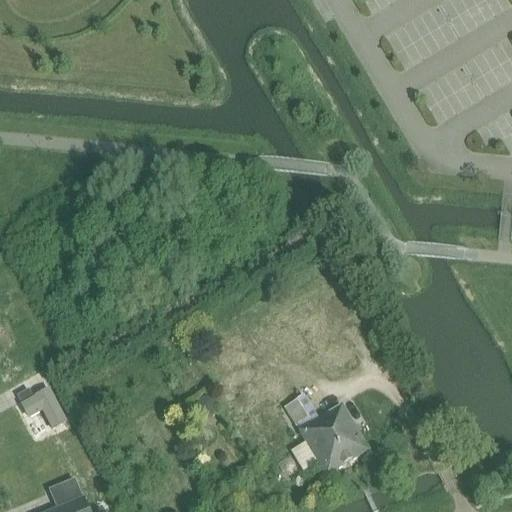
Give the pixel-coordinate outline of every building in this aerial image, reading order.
[(269,319),(302,380),(319,371),(324,379),(350,365),(334,335),(361,320),(345,290),(321,303),(316,294),(269,319)] [(0,310),(0,351),(21,338),(2,309),(0,310)] [(199,354),(208,380),(226,375),(218,348),(199,354)] [(210,387),(254,463),(294,440),(249,364),(210,387)] [(67,424),(49,390),(21,406),(29,420),(43,413),(53,432),(67,424)] [(29,391),(17,397),(22,405),(33,398),(29,391)] [(303,398),(285,409),(300,433),(318,422),(303,398)] [(318,422),(300,433),(306,444),(318,464),(327,477),(369,452),(342,407),(318,422)] [(139,423),(174,510),(197,501),(162,414),(139,423)] [(303,473),(318,464),(305,444),(291,453),(303,473)] [(57,510),(53,511),(89,511),(84,499),(83,499),(75,481),(49,492),(57,510)]
